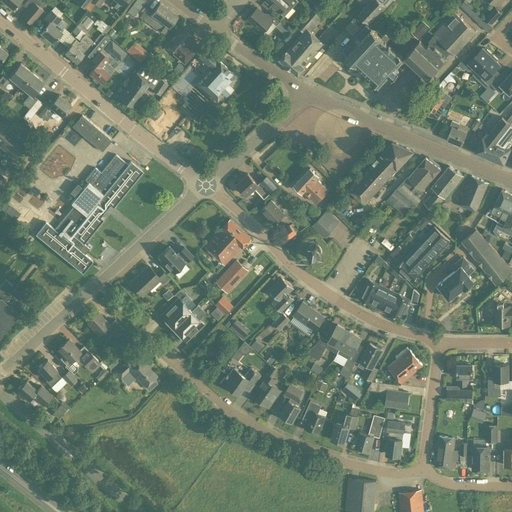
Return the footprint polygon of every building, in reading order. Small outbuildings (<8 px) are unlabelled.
[(1,0),(12,9),(18,0),(1,0)] [(30,0),(33,2),(21,16),(30,24),(42,10),(38,6),(43,0),(42,0),(30,0)] [(86,8),(92,0),(76,0),(75,2),(84,8),(85,7),(86,8)] [(103,0),(92,0),(86,8),(90,11),(95,4),(99,6),(103,0)] [(112,0),(110,3),(116,8),(120,3),(120,4),(122,0),(124,0),(128,3),(130,0),(112,0)] [(138,0),(135,0),(129,9),(135,14),(143,4),(138,0)] [(297,0),(265,0),(266,0),(271,5),(280,13),(281,13),(284,16),(298,1),(297,0)] [(321,0),(310,0),(308,3),(311,5),(308,8),(311,11),(321,0)] [(370,0),(358,15),(368,24),(385,5),(384,5),(388,0),(370,0)] [(461,4),(458,2),(454,5),(459,10),(462,7),(489,32),(493,27),(491,25),(484,19),(485,19),(469,4),(465,0),(461,4)] [(159,2),(153,10),(147,5),(139,16),(164,34),(169,27),(178,15),(159,2)] [(298,27),(303,32),(287,50),(279,59),(286,66),(289,63),(290,64),(294,58),(293,57),(302,47),(305,50),(308,46),(309,47),(317,38),(310,32),(323,18),(319,14),(321,12),(315,7),(298,27)] [(496,7),(485,19),(484,19),(491,25),(502,13),(496,7)] [(272,13),(267,17),(257,8),(247,19),(262,33),(272,22),(276,26),(281,21),(272,13)] [(42,19),(48,23),(40,32),(52,42),(58,36),(63,40),(62,42),(62,43),(70,34),(63,29),(61,31),(55,27),(62,18),(51,9),(42,19)] [(110,27),(100,18),(99,20),(89,11),(86,15),(94,22),(98,26),(96,28),(101,32),(97,37),(100,40),(105,34),(110,27)] [(419,40),(415,44),(404,56),(405,57),(412,64),(428,78),(439,66),(438,66),(445,59),(444,58),(451,51),(454,54),(475,32),(454,11),(433,34),(434,35),(429,41),(430,42),(426,47),(421,42),(419,40)] [(77,25),(72,31),(75,33),(78,29),(80,30),(83,26),(85,27),(91,19),(87,16),(82,23),(80,21),(77,25)] [(346,45),(342,50),(346,55),(345,54),(345,55),(356,65),(357,65),(361,68),(363,70),(365,72),(369,76),(372,79),(371,80),(378,86),(379,85),(379,84),(388,75),(391,78),(398,71),(397,70),(397,71),(396,70),(398,68),(396,66),(403,59),(404,58),(397,52),(382,38),(371,27),(370,28),(366,24),(362,28),(355,36),(346,45)] [(186,44),(192,37),(189,34),(190,32),(186,29),(184,30),(181,27),(166,43),(175,51),(173,53),(184,63),(195,51),(190,46),(189,47),(186,44)] [(70,34),(62,43),(68,47),(64,52),(76,62),(83,54),(93,41),(84,34),(79,41),(70,34)] [(324,44),(317,38),(309,47),(308,46),(305,50),(302,47),(293,57),(294,58),(290,64),(289,63),(286,66),(297,75),(305,66),(304,66),(324,44)] [(148,52),(134,41),(126,51),(140,62),(148,52)] [(109,73),(112,69),(104,62),(108,58),(100,50),(104,46),(100,42),(87,56),(96,63),(89,72),(101,83),(109,73)] [(109,56),(122,66),(130,56),(118,45),(109,56)] [(482,47),(473,57),(469,54),(459,65),(463,69),(465,67),(468,70),(472,66),(477,71),(492,55),(486,49),(485,50),(482,47)] [(219,61),(205,48),(197,56),(211,69),(198,84),(216,100),(237,77),(219,61)] [(498,60),(492,55),(477,71),(473,75),(486,87),(495,78),(491,74),(500,64),(497,61),(498,60)] [(179,62),(173,69),(178,74),(184,67),(179,62)] [(20,63),(9,76),(4,73),(0,78),(0,83),(4,87),(10,79),(20,86),(31,72),(20,63)] [(511,71),(505,79),(500,75),(491,84),(501,94),(504,90),(509,94),(511,90),(511,71)] [(31,72),(20,86),(29,94),(22,103),(29,108),(37,99),(33,95),(43,82),(31,72)] [(149,84),(135,74),(118,97),(132,107),(149,84)] [(160,78),(152,90),(160,96),(168,84),(160,78)] [(444,111),(443,110),(451,97),(439,89),(436,86),(433,84),(428,92),(434,96),(423,111),(432,117),(432,116),(437,120),(441,113),(442,113),(444,111)] [(58,94),(57,96),(52,92),(36,111),(35,110),(27,120),(29,122),(36,112),(47,120),(50,115),(57,121),(61,116),(62,115),(71,105),(58,94)] [(154,120),(161,112),(156,106),(148,115),(154,120)] [(476,151),(476,152),(489,157),(495,143),(511,123),(511,121),(511,114),(507,120),(502,116),(488,133),(486,132),(483,137),(482,137),(476,150),(476,151)] [(84,116),(82,115),(72,126),(102,151),(111,140),(106,136),(84,116)] [(163,120),(163,121),(159,118),(152,125),(156,130),(154,133),(161,138),(171,128),(163,120)] [(476,119),(470,127),(475,131),(481,122),(476,119)] [(450,125),(452,126),(446,138),(446,139),(461,146),(461,145),(467,132),(458,128),(459,124),(452,121),(450,125)] [(7,123),(0,131),(0,147),(3,150),(16,135),(8,129),(11,126),(7,123)] [(495,143),(489,157),(503,163),(504,162),(509,149),(508,148),(511,143),(511,141),(511,139),(511,123),(495,143)] [(16,135),(3,150),(14,159),(29,142),(25,138),(23,141),(16,135)] [(385,150),(373,162),(381,169),(403,146),(392,142),(390,144),(388,142),(383,148),(385,150)] [(413,151),(403,146),(381,169),(389,177),(398,167),(400,169),(404,164),(402,163),(413,151)] [(45,222),(35,234),(37,236),(82,273),(92,260),(84,254),(89,248),(85,245),(83,243),(103,219),(100,217),(109,205),(112,208),(142,171),(141,170),(130,161),(127,164),(115,154),(101,172),(95,167),(85,180),(88,182),(70,203),(73,206),(54,229),(45,222)] [(407,177),(402,183),(402,182),(386,200),(404,216),(411,207),(413,209),(421,199),(420,199),(426,192),(423,189),(440,168),(426,156),(408,177),(407,177)] [(381,169),(373,162),(366,169),(349,188),(365,203),(389,177),(381,169)] [(432,186),(435,188),(424,203),(433,210),(445,196),(463,174),(448,166),(432,186)] [(329,189),(316,177),(318,175),(310,168),(294,185),(302,192),(304,191),(316,203),(329,189)] [(267,175),(257,184),(248,173),(236,184),(246,195),(254,188),(264,198),(278,186),(267,175)] [(459,205),(475,212),(478,206),(488,183),(471,176),(459,205)] [(73,195),(80,186),(74,182),(68,191),(73,195)] [(501,190),(495,204),(504,208),(506,205),(508,206),(510,202),(511,197),(511,193),(502,189),(501,190)] [(499,218),(497,222),(511,229),(511,197),(510,202),(508,206),(506,205),(504,208),(499,218)] [(273,225),(284,215),(271,200),(260,210),(273,225)] [(5,211),(10,205),(5,201),(0,208),(5,211)] [(489,209),(484,214),(494,219),(497,222),(499,218),(504,208),(495,204),(492,210),(489,209)] [(15,212),(9,207),(5,212),(12,217),(15,212)] [(325,239),(339,222),(327,210),(312,226),(325,239)] [(431,220),(426,216),(417,225),(421,230),(431,220)] [(218,234),(236,251),(241,246),(242,247),(250,238),(230,219),(221,228),(222,229),(218,234)] [(283,243),(296,233),(289,224),(277,234),(283,243)] [(426,235),(442,249),(450,241),(434,226),(426,235)] [(476,255),(474,257),(497,285),(502,279),(511,269),(492,247),(476,229),(463,240),(463,241),(476,255)] [(236,251),(218,234),(206,247),(224,264),(236,251)] [(442,249),(426,235),(419,243),(434,257),(442,249)] [(434,257),(419,243),(411,251),(427,265),(434,257)] [(313,244),(311,245),(310,245),(309,246),(308,247),(307,248),(306,249),(306,250),(306,251),(306,253),(306,254),(306,255),(307,257),(308,258),(309,258),(310,259),(311,260),(313,260),(314,260),(315,260),(317,259),(318,259),(319,258),(320,257),(321,256),(321,255),(321,253),(322,252),(321,251),(321,249),(321,248),(320,247),(319,246),(318,245),(317,245),(315,244),(314,244),(313,244)] [(192,256),(191,255),(184,247),(179,252),(177,254),(169,246),(158,256),(173,272),(186,260),(188,261),(192,256)] [(398,254),(395,250),(390,255),(394,259),(398,254)] [(427,265),(411,251),(404,259),(419,273),(427,265)] [(237,259),(216,281),(228,292),(249,270),(237,259)] [(419,273),(404,259),(396,267),(412,282),(419,273)] [(474,281),(462,266),(461,265),(437,284),(443,292),(449,299),(463,287),(464,289),(474,281)] [(160,267),(154,273),(148,266),(141,272),(142,273),(131,284),(142,296),(159,280),(164,284),(170,278),(160,267)] [(294,299),(288,293),(292,288),(281,277),(269,290),(277,297),(272,303),(282,312),(294,299)] [(0,284),(0,335),(29,299),(20,291),(16,288),(5,279),(0,284)] [(369,303),(379,284),(369,279),(359,298),(369,303)] [(379,284),(369,303),(379,308),(388,289),(379,284)] [(162,293),(166,299),(173,294),(168,288),(162,293)] [(388,289),(379,308),(389,313),(399,294),(388,289)] [(414,289),(410,302),(417,304),(419,294),(414,289)] [(409,299),(399,294),(389,313),(399,318),(402,312),(404,313),(408,306),(406,304),(409,299)] [(234,306),(223,295),(215,304),(226,314),(234,306)] [(173,311),(164,320),(165,321),(164,322),(169,327),(170,326),(173,328),(190,311),(177,298),(168,307),(173,311)] [(314,331),(324,317),(303,301),(293,315),(314,331)] [(494,306),(495,325),(509,325),(509,319),(511,318),(511,306),(509,307),(509,306),(494,306)] [(115,319),(109,324),(98,311),(86,322),(98,335),(103,331),(108,337),(112,333),(116,337),(125,330),(115,319)] [(203,325),(190,311),(173,328),(175,330),(173,332),(179,337),(180,336),(181,337),(189,329),(194,333),(203,325)] [(280,330),(290,319),(283,312),(272,323),(280,330)] [(321,337),(314,345),(305,352),(319,360),(325,349),(324,349),(325,347),(337,353),(337,352),(349,331),(337,324),(328,340),(321,337)] [(246,332),(238,325),(233,331),(241,338),(246,332)] [(361,337),(349,331),(337,352),(348,358),(340,373),(347,377),(355,361),(350,358),(352,354),(361,337)] [(265,344),(257,338),(250,346),(258,352),(265,344)] [(84,346),(79,350),(68,339),(57,349),(63,354),(59,357),(68,366),(71,363),(70,361),(76,355),(92,372),(100,364),(84,346)] [(135,346),(131,340),(126,344),(130,350),(135,346)] [(377,344),(375,345),(370,342),(360,360),(367,364),(361,376),(373,381),(379,368),(373,366),(382,349),(382,346),(377,344)] [(395,356),(397,359),(388,366),(401,382),(422,365),(409,349),(407,347),(395,356)] [(238,359),(243,353),(239,349),(233,356),(238,359)] [(141,358),(136,363),(130,356),(122,363),(122,364),(114,371),(121,378),(129,372),(135,378),(137,377),(145,386),(149,390),(158,382),(153,378),(156,375),(141,358)] [(61,377),(56,371),(57,370),(47,359),(37,368),(47,379),(45,380),(51,386),(61,377)] [(467,386),(467,377),(472,377),(472,364),(470,364),(470,363),(465,363),(465,364),(456,364),(456,377),(458,377),(458,386),(467,386)] [(280,390),(273,385),(277,379),(271,375),(277,367),(272,364),(267,372),(266,372),(256,387),(262,392),(257,399),(268,407),(280,390)] [(493,364),(493,376),(488,376),(488,396),(501,395),(501,380),(508,380),(508,364),(493,364)] [(99,381),(109,372),(104,367),(98,374),(95,377),(99,381)] [(251,367),(244,376),(233,368),(229,375),(227,374),(226,376),(222,382),(239,394),(244,387),(249,391),(261,375),(251,367)] [(77,379),(68,370),(61,376),(70,385),(77,379)] [(319,380),(315,387),(322,390),(326,384),(319,380)] [(41,384),(36,390),(26,381),(17,391),(19,393),(17,395),(25,401),(27,399),(28,400),(32,396),(43,405),(53,394),(41,384)] [(408,392),(398,391),(399,384),(372,381),(367,389),(387,392),(385,405),(406,408),(408,392)] [(290,398),(289,401),(288,400),(280,415),(292,422),(300,407),(295,404),(303,390),(290,382),(283,394),(290,398)] [(357,399),(361,390),(345,383),(341,391),(357,399)] [(472,389),(458,389),(457,389),(457,398),(473,398),(472,389)] [(481,408),(484,401),(478,398),(475,405),(481,408)] [(307,408),(312,410),(304,428),(318,434),(325,416),(318,413),(321,405),(310,400),(307,408)] [(61,403),(53,413),(58,418),(67,408),(61,403)] [(346,413),(343,425),(335,423),(330,439),(344,443),(348,428),(349,428),(355,429),(358,416),(360,408),(352,406),(350,414),(346,413)] [(482,421),(485,411),(473,407),(470,417),(482,421)] [(374,414),(368,434),(359,431),(355,446),(370,450),(374,436),(379,437),(385,417),(374,414)] [(389,432),(388,438),(388,437),(386,454),(400,456),(402,439),(403,433),(404,433),(405,422),(388,420),(386,431),(389,432)] [(487,424),(486,443),(497,443),(497,424),(487,424)] [(451,461),(455,438),(439,436),(434,466),(450,469),(450,468),(454,469),(455,461),(451,461)] [(473,446),(472,469),(488,470),(488,446),(473,446)] [(373,511),(374,508),(376,481),(351,478),(347,478),(344,510),(355,511),(365,511),(373,511)] [(423,511),(421,490),(398,493),(399,505),(400,511),(423,511)]
